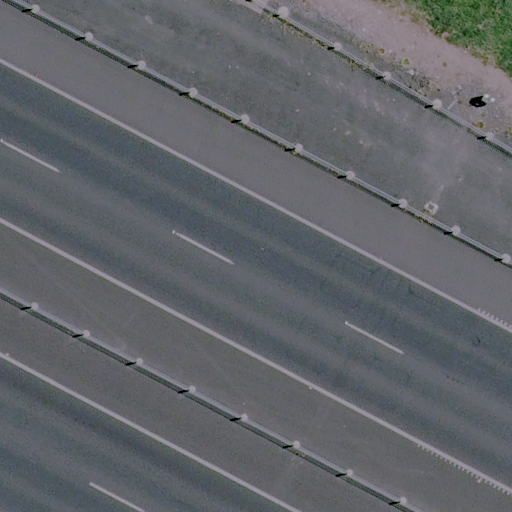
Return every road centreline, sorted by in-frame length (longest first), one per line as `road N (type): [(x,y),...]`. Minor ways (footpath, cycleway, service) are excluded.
road 1 (motorway): [(0,126),(511,396)]
road 2 (motorway): [(166,511),(0,424)]
